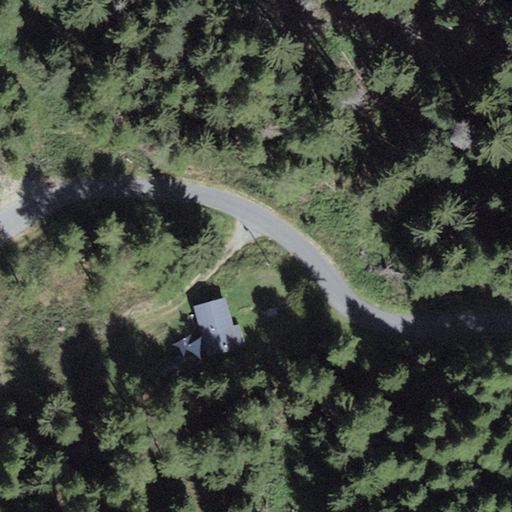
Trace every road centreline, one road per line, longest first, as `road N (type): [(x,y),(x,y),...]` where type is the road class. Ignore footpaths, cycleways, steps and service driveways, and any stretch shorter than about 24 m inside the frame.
road 1 (tertiary): [(0,226),(24,210),(100,189),(210,197),(279,234),(368,318),(410,326),(511,322)]
road 2 (track): [(63,360),(88,340),(160,315),(259,219)]
